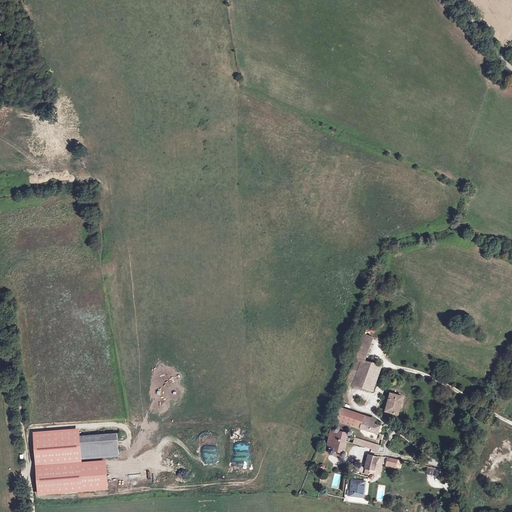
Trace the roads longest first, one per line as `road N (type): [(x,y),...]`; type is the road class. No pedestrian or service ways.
road 1 (track): [(33,511),(0,303)]
road 2 (track): [(511,423),(439,381),(387,366),(371,412)]
